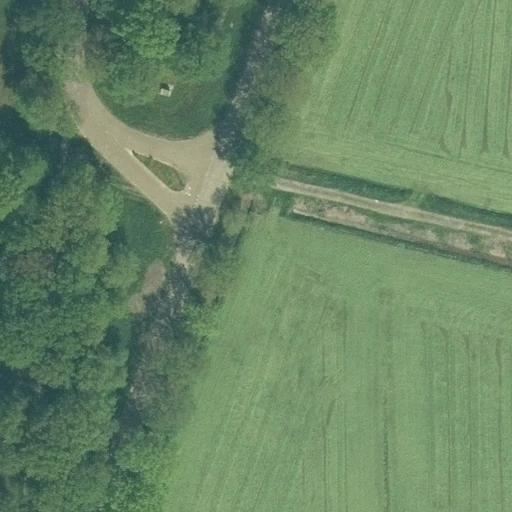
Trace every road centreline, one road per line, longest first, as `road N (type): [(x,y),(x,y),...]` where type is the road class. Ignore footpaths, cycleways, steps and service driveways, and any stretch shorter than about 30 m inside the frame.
road 1 (unclassified): [(107,511),(202,218)]
road 2 (track): [(220,168),(511,235)]
road 3 (unclassified): [(220,168),(279,0)]
road 4 (unclassified): [(113,140),(74,85),(80,0)]
road 5 (unclassified): [(113,140),(143,180),(202,218)]
